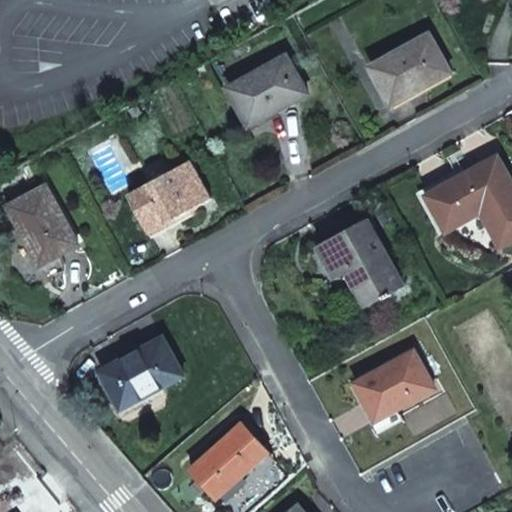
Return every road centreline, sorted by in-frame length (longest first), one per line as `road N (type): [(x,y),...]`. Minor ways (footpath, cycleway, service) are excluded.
road 1 (residential): [(511,83),(204,246)]
road 2 (residential): [(363,511),(271,342),(204,246)]
road 3 (residential): [(204,246),(32,349),(3,375)]
road 4 (tertiary): [(118,511),(3,375)]
